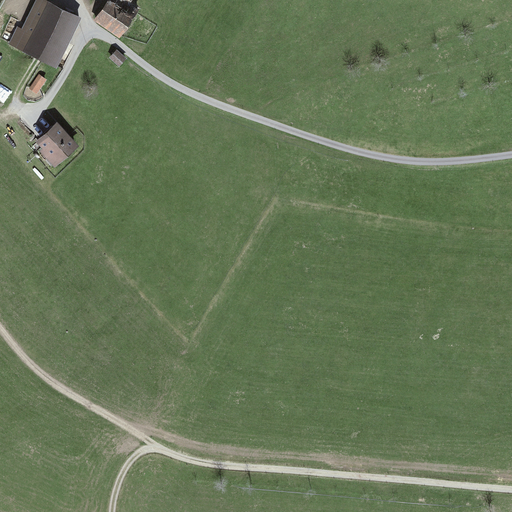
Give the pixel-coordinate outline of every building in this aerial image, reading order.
[(52,0),(31,0),(11,37),(54,60),(80,15),(52,0)] [(135,0),(104,0),(97,13),(122,27),(138,1),(135,0)] [(117,53),(110,60),(121,69),(127,62),(117,53)] [(39,78),(32,95),(39,98),(46,81),(39,78)] [(61,116),(34,137),(50,158),(77,137),(61,116)]
